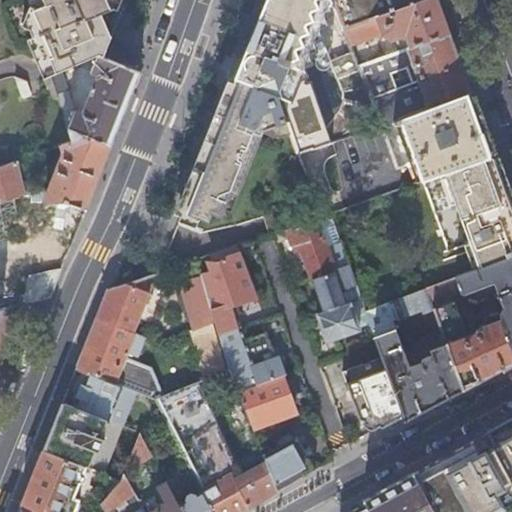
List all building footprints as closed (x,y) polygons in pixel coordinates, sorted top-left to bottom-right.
[(51,75),(50,74),(86,59),(96,55),(103,57),(114,29),(125,2),(125,0),(44,0),(46,5),(36,9),(31,6),(23,26),(31,29),(41,61),(35,63),(40,79),(51,75)] [(297,77),(305,75),(301,67),(302,65),(310,63),(307,56),(308,54),(316,52),(312,44),(313,43),(321,41),(318,33),(319,31),(327,29),(324,21),(324,20),(333,17),(329,9),(332,4),(330,0),(265,0),(256,23),(254,22),(248,31),(247,40),(250,41),(242,59),(234,79),(252,86),(272,79),(277,96),(290,132),(297,153),(329,142),(307,80),(303,82),(296,79),(297,77)] [(330,0),(332,4),(342,29),(353,25),(376,17),(422,0),(330,0)] [(402,44),(404,50),(447,34),(441,17),(434,0),(422,0),(376,17),(382,34),(390,40),(404,35),(407,42),(402,44)] [(353,25),(342,29),(348,44),(359,40),(353,25)] [(404,50),(357,67),(380,124),(468,93),(458,65),(447,34),(404,50)] [(357,67),(351,51),(329,59),(352,118),(373,127),(379,125),(380,124),(357,67)] [(96,55),(86,59),(83,68),(99,74),(84,115),(74,111),(67,93),(57,96),(67,127),(110,145),(118,127),(125,109),(132,91),(139,72),(103,57),(96,55)] [(252,86),(234,79),(223,108),(198,171),(178,220),(196,227),(200,218),(209,222),(214,212),(223,215),(227,207),(233,209),(264,133),(278,136),(290,132),(277,96),(252,86)] [(380,124),(379,125),(395,169),(408,164),(415,183),(443,174),(491,157),(490,154),(496,152),(485,122),(475,95),(470,97),(468,93),(380,124)] [(0,200),(18,197),(31,197),(31,203),(47,202),(64,202),(85,209),(90,197),(98,178),(110,145),(67,127),(71,141),(60,145),(63,153),(47,194),(29,186),(22,188),(15,162),(0,167),(0,200)] [(477,269),(511,255),(511,198),(508,188),(497,157),(492,158),(491,157),(443,174),(477,269)] [(0,229),(24,224),(18,197),(0,200),(0,229)] [(64,202),(47,202),(40,221),(52,223),(61,225),(76,231),(85,209),(64,202)] [(328,258),(313,220),(284,229),(294,255),(301,253),(310,277),(346,265),(341,252),(328,258)] [(124,246),(106,291),(156,274),(178,266),(175,259),(167,263),(156,259),(162,244),(130,230),(124,246)] [(258,255),(252,240),(236,246),(240,254),(242,261),(258,255)] [(156,259),(167,263),(175,259),(172,250),(170,247),(162,244),(156,259)] [(207,256),(209,263),(240,254),(236,246),(207,256)] [(212,314),(214,321),(228,368),(237,391),(280,375),(284,374),(279,358),(255,366),(250,354),(246,355),(228,305),(255,297),(242,261),(240,254),(209,263),(212,270),(201,274),(212,314)] [(277,308),(258,255),(242,261),(255,297),(266,330),(283,324),(277,308)] [(511,255),(477,269),(453,278),(459,292),(460,293),(493,281),(503,306),(498,315),(511,350),(511,255)] [(346,265),(310,277),(323,311),(344,303),(337,285),(352,280),(346,265)] [(28,276),(27,278),(25,304),(50,298),(61,270),(59,269),(30,275),(28,276)] [(101,304),(95,318),(132,333),(156,274),(106,291),(101,304)] [(180,281),(193,329),(214,321),(212,314),(201,274),(180,281)] [(0,282),(0,309),(3,309),(25,304),(27,278),(0,282)] [(444,281),(425,289),(433,311),(436,318),(441,332),(443,337),(463,390),(484,378),(493,374),(498,371),(511,363),(511,350),(498,315),(484,321),(485,325),(478,328),(473,334),(467,336),(453,300),(451,301),(450,295),(459,292),(453,278),(444,281)] [(369,326),(381,357),(403,416),(405,421),(426,410),(463,390),(443,337),(438,339),(440,346),(428,351),(430,355),(421,358),(419,363),(408,366),(394,330),(393,331),(389,321),(419,310),(421,315),(423,314),(433,311),(425,289),(364,312),(369,326)] [(323,311),(316,313),(326,342),(359,330),(369,326),(364,312),(359,298),(348,302),(344,303),(323,311)] [(436,318),(433,311),(423,314),(426,321),(436,318)] [(82,350),(75,369),(87,373),(122,388),(152,400),(188,385),(228,368),(214,321),(193,329),(190,331),(198,359),(154,378),(122,366),(123,363),(134,334),(132,333),(95,318),(82,350)] [(441,332),(436,318),(426,321),(431,336),(441,332)] [(132,367),(143,337),(134,334),(123,363),(132,367)] [(255,366),(279,358),(274,345),(250,354),(255,366)] [(403,416),(381,357),(341,372),(359,418),(363,420),(363,424),(366,428),(371,430),(376,429),(379,426),(383,427),(397,419),(403,416)] [(228,368),(188,385),(199,406),(220,451),(255,434),(251,427),(245,411),(237,391),(228,368)] [(73,408),(109,422),(122,388),(87,373),(82,384),(73,408)] [(280,375),(237,391),(245,411),(251,427),(293,411),(280,375)] [(188,385),(152,400),(164,422),(170,433),(180,452),(201,493),(211,511),(237,511),(247,507),(234,480),(220,451),(199,406),(188,385)] [(73,408),(61,403),(49,436),(43,450),(86,468),(90,469),(109,422),(73,408)] [(511,419),(504,423),(486,433),(511,481),(511,419)] [(152,458),(138,433),(129,454),(135,466),(152,458)] [(495,493),(511,483),(511,481),(486,433),(412,474),(425,500),(431,511),(496,511),(503,508),(495,493)] [(263,454),(266,462),(277,491),(314,470),(296,436),(263,454)] [(28,488),(22,503),(44,511),(93,511),(101,503),(119,480),(90,469),(86,468),(43,450),(32,476),(28,488)] [(127,459),(122,472),(134,494),(138,501),(147,495),(127,459)] [(234,480),(247,507),(277,491),(266,462),(234,480)] [(119,480),(101,503),(105,511),(119,511),(115,506),(134,494),(122,472),(119,480)] [(376,494),(362,501),(368,511),(431,511),(425,500),(412,474),(376,494)] [(177,477),(166,483),(174,498),(185,492),(177,477)] [(174,498),(166,483),(155,489),(165,506),(153,511),(181,511),(178,505),(174,498)] [(178,505),(181,511),(211,511),(201,493),(178,505)] [(18,511),(44,511),(22,503),(18,511)]
